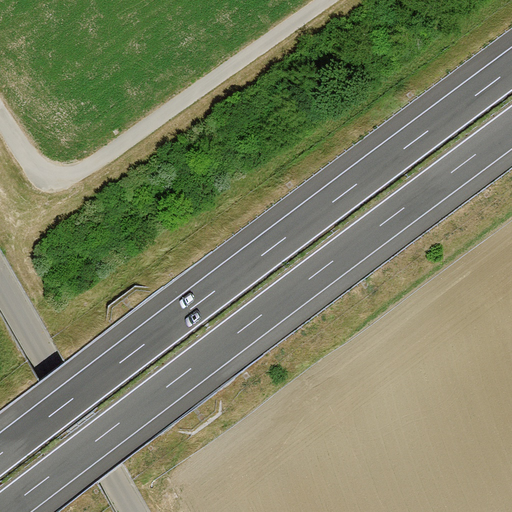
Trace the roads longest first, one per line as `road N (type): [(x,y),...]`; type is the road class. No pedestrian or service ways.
road 1 (motorway): [(511,67),(0,453)]
road 2 (motorway): [(3,511),(511,128)]
road 3 (track): [(335,0),(97,166),(52,185),(0,114)]
road 4 (track): [(0,279),(122,488)]
